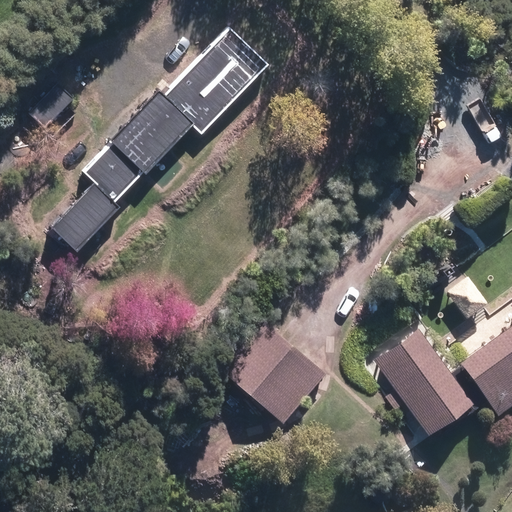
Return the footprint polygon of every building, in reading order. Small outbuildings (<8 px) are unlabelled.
[(195,131),(262,62),(224,25),(159,92),(153,87),(104,138),(107,141),(78,169),(88,180),(45,224),(70,248),(112,204),(108,200),(137,170),(138,171),(186,122),(195,131)] [(52,84),(23,114),(38,128),(67,99),(52,84)] [(465,275),(439,293),(458,320),(484,302),(465,275)] [(491,413),(511,398),(511,296),(504,302),(511,312),(511,316),(453,359),(456,364),(445,372),(412,327),(369,359),(422,433),(431,426),(436,433),(481,399),(491,413)] [(321,371),(251,311),(208,361),(279,421),(321,371)]
